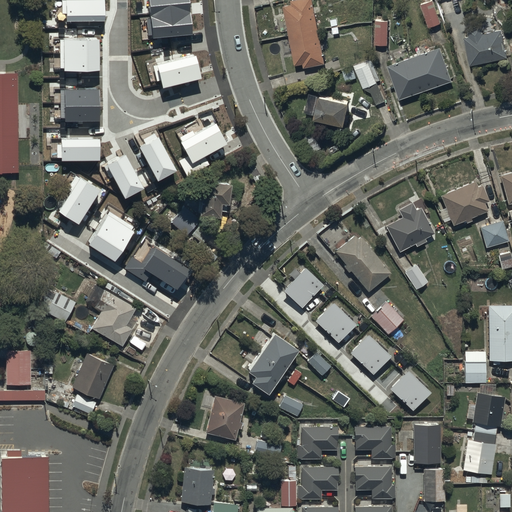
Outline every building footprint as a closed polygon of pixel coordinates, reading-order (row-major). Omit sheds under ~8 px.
[(66,0),(66,22),(104,21),(103,0),(66,0)] [(148,0),(152,39),(190,35),(186,0),(148,0)] [(290,0),(291,4),(283,5),(294,66),(302,64),(303,68),(325,64),(312,0),(290,0)] [(432,0),(430,0),(420,4),(428,27),(440,23),(432,0)] [(337,18),(330,19),(332,35),(340,34),(337,18)] [(375,19),(374,44),(387,44),(388,20),(375,19)] [(468,37),(463,38),(469,65),(506,57),(500,29),(482,33),(480,24),(466,28),(468,37)] [(96,37),(62,38),(63,70),(96,69),(96,37)] [(440,47),(387,66),(399,99),(452,81),(440,47)] [(193,54),(156,63),(162,84),(198,75),(193,54)] [(370,59),(353,66),(363,89),(371,93),(376,104),(384,101),(372,72),(375,70),(370,59)] [(155,61),(123,70),(134,109),(125,111),(130,127),(137,125),(139,129),(166,121),(154,81),(160,80),(155,61)] [(352,66),(342,70),(346,81),(356,78),(352,66)] [(0,172),(15,173),(15,76),(0,75),(0,172)] [(97,87),(64,88),(64,120),(97,120),(97,87)] [(318,94),(312,117),(343,125),(349,102),(318,94)] [(181,141),(193,163),(226,145),(213,122),(181,141)] [(321,147),(309,130),(300,136),(312,153),(321,147)] [(93,137),(61,138),(61,160),(93,159),(93,137)] [(158,137),(140,146),(158,180),(177,170),(158,137)] [(123,153),(106,163),(125,197),(142,188),(123,153)] [(511,170),(498,175),(507,204),(511,201),(511,170)] [(100,190),(79,176),(57,211),(79,224),(100,190)] [(474,181),(439,195),(444,209),(436,212),(440,222),(449,218),(452,226),(464,220),(465,223),(471,221),(470,218),(485,212),(482,202),(487,200),(482,186),(477,188),(474,181)] [(227,184),(200,182),(198,216),(225,218),(227,184)] [(401,218),(385,227),(397,252),(413,243),(415,246),(424,241),(423,238),(432,233),(419,207),(414,210),(410,203),(397,210),(401,218)] [(132,206),(123,215),(138,229),(147,219),(132,206)] [(169,224),(185,238),(197,223),(181,209),(169,224)] [(89,241),(117,259),(136,230),(107,212),(89,241)] [(340,221),(328,231),(337,242),(349,232),(340,221)] [(502,221),(479,228),(485,247),(507,241),(502,221)] [(200,224),(192,234),(202,243),(210,233),(200,224)] [(354,235),(334,252),(344,264),(342,266),(347,273),(349,271),(367,292),(389,273),(359,237),(357,239),(354,235)] [(151,273),(177,290),(191,270),(153,246),(142,263),(132,256),(124,269),(145,282),(151,273)] [(511,263),(509,252),(496,255),(500,269),(511,265),(511,263)] [(87,265),(88,265),(104,277),(111,266),(95,255),(87,265)] [(415,265),(402,273),(413,290),(426,282),(415,265)] [(305,267),(283,290),(301,307),(323,284),(305,267)] [(92,329),(123,347),(132,329),(126,326),(137,308),(104,290),(94,307),(102,312),(92,329)] [(46,316),(65,326),(76,305),(57,296),(46,316)] [(356,325),(333,302),(315,320),(338,342),(356,325)] [(384,302),(370,316),(387,334),(402,320),(384,302)] [(511,304),(487,305),(488,361),(511,360),(511,304)] [(26,337),(26,338),(26,340),(26,341),(26,342),(27,342),(27,343),(28,344),(29,344),(29,345),(30,345),(31,345),(32,345),(33,345),(34,345),(35,344),(36,344),(36,343),(37,343),(37,342),(38,341),(38,340),(38,339),(38,338),(38,337),(38,336),(37,336),(37,335),(36,334),(35,334),(35,333),(34,333),(33,333),(32,332),(31,333),(30,333),(29,333),(28,334),(27,334),(27,335),(26,336),(26,337)] [(248,382),(265,392),(294,349),(271,333),(245,372),(252,376),(248,382)] [(390,356),(368,334),(350,352),(372,374),(390,356)] [(29,351),(6,351),(5,384),(29,384),(29,351)] [(315,352),(306,361),(321,375),(330,366),(315,352)] [(483,352),(463,352),(464,383),(484,382),(483,352)] [(73,389),(99,402),(115,368),(89,356),(73,389)] [(430,393),(408,371),(390,388),(412,411),(430,393)] [(43,390),(0,389),(0,399),(43,400),(43,390)] [(503,397),(475,393),(473,403),(467,403),(465,418),(471,419),(470,423),(474,424),(472,440),(465,439),(461,469),(490,473),(494,443),(493,443),(495,425),(499,426),(503,397)] [(72,406),(91,415),(96,402),(78,394),(72,406)] [(213,395),(203,431),(233,440),(236,428),(240,429),(241,423),(237,422),(242,403),(213,395)] [(284,395),(278,406),(294,416),(300,404),(284,395)] [(438,424),(410,425),(411,463),(439,462),(438,424)] [(336,426),(300,427),(299,427),(299,439),(295,439),(296,459),(319,459),(319,450),(336,449),(336,426)] [(389,426),(353,426),(353,450),(369,450),(369,458),(392,458),(392,444),(389,444),(389,426)] [(280,446),(256,440),(256,442),(253,441),(251,450),(254,451),(253,453),(276,459),(280,446)] [(46,457),(0,457),(0,511),(46,511),(47,507),(46,498),(46,490),(46,481),(46,472),(46,464),(46,457)] [(279,480),(279,505),(294,505),(295,466),(287,466),(287,480),(279,480)] [(212,469),(182,467),(179,502),(208,505),(209,494),(213,494),(213,488),(210,488),(212,469)] [(336,467),(300,467),(300,485),(296,485),(296,498),(319,498),(319,489),(335,489),(336,467)] [(389,467),(353,467),(353,490),(369,490),(369,498),(393,498),(393,484),(390,484),(389,467)] [(442,468),(421,469),(422,502),(443,501),(442,468)] [(508,494),(498,494),(498,506),(508,506),(508,494)] [(235,511),(236,505),(213,503),(212,511),(235,511)]
